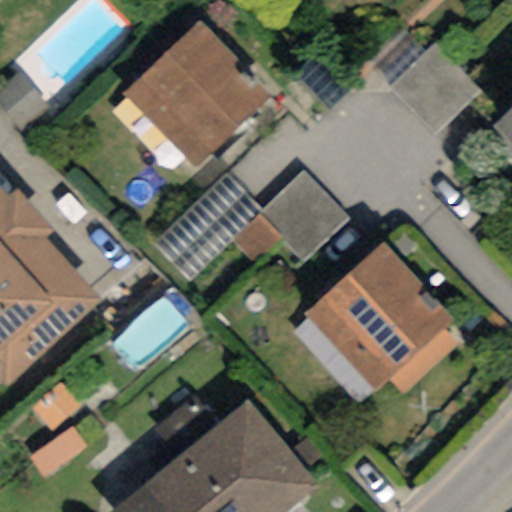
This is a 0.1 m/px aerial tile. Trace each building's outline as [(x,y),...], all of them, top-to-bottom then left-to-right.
[(198,21),(122,95),(194,169),(270,95),(198,21)] [(480,93),(433,43),(386,87),(433,136),(480,93)] [(511,106),(491,126),(511,148),(511,106)] [(261,210),(259,214),(280,237),(302,261),(346,221),(302,172),(261,210)] [(259,214),(261,210),(224,173),(150,245),(187,282),(230,239),(259,214)] [(0,187),(0,384),(1,383),(5,388),(102,302),(46,239),(54,232),(16,190),(8,197),(0,187)] [(251,262),(280,237),(259,214),(230,239),(251,262)] [(452,319),(382,243),(303,316),(374,391),(387,379),(441,329),(452,319)] [(456,346),(441,329),(387,379),(402,395),(456,346)] [(59,383),(29,408),(50,434),(80,409),(59,383)] [(246,402),(111,511),(289,511),(317,489),(246,402)] [(71,428),(28,459),(45,481),(88,450),(71,428)]
